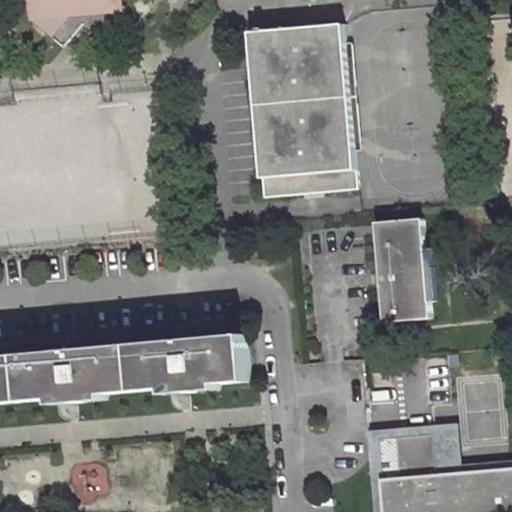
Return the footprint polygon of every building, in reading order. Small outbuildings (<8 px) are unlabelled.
[(32,0),(34,15),(126,7),(125,0),(32,0)] [(344,23),(251,31),(266,198),(358,190),(344,23)] [(424,219),(380,224),(389,321),(433,317),(424,219)] [(252,336),(0,357),(0,404),(79,397),(80,404),(94,402),(94,396),(192,387),(192,393),(206,392),(205,386),(257,382),(252,336)] [(376,511),(386,511),(383,475),(464,469),(459,421),(368,429),(376,511)] [(511,511),(511,464),(464,469),(383,475),(386,511),(511,511)]
